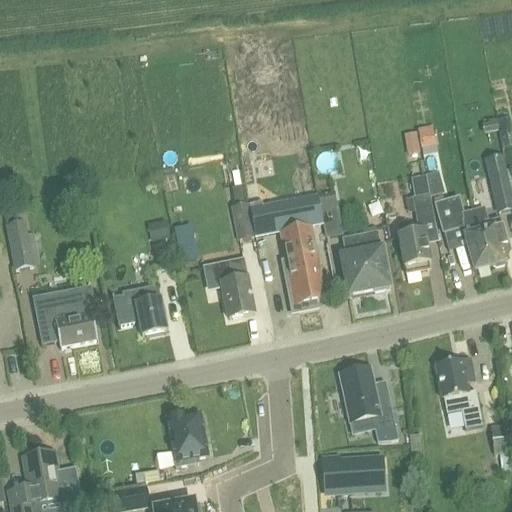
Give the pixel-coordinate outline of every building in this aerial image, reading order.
[(436,146),(432,128),(416,131),(420,149),(436,146)] [(408,156),(420,154),(416,135),(405,137),(408,156)] [(511,208),(511,197),(510,190),(506,175),(489,180),(497,212),(511,208)] [(399,225),(396,230),(398,239),(403,269),(430,265),(426,246),(422,225),(434,223),(429,199),(429,197),(425,178),(410,180),(413,200),(412,200),(416,226),(411,227),(408,223),(399,225)] [(311,230),(322,227),(320,215),(317,198),(284,204),(284,199),(248,206),(255,241),(279,236),(284,265),(315,259),(317,258),(311,230)] [(444,204),(443,198),(433,200),(435,206),(444,204)] [(476,227),(472,212),(464,215),(460,199),(444,204),(435,206),(443,235),(463,230),(465,238),(464,238),(473,272),(488,268),(476,227)] [(253,240),(247,206),(230,209),(236,244),(253,240)] [(476,227),(488,268),(505,263),(503,254),(508,252),(499,221),(488,224),(484,209),(472,212),(476,227)] [(320,215),(322,227),(324,227),(326,239),(342,236),(338,211),(320,215)] [(150,235),(151,244),(159,243),(171,240),(168,223),(156,225),(148,227),(150,235)] [(15,276),(38,271),(32,238),(28,239),(26,225),(6,228),(15,276)] [(374,294),(385,292),(385,290),(388,290),(381,252),(377,236),(342,244),(345,260),(341,260),(348,298),(373,293),(374,294)] [(172,268),(167,247),(153,250),(157,271),(172,268)] [(197,262),(194,250),(179,253),(181,265),(197,262)] [(315,259),(284,265),(281,265),(285,286),(286,286),(292,314),(310,310),(310,306),(324,303),(315,259)] [(229,321),(254,316),(246,280),(243,262),(205,270),(209,292),(222,289),(224,298),(229,321)] [(123,295),(124,298),(114,300),(120,329),(139,325),(142,340),(166,335),(159,302),(157,302),(154,289),(123,295)] [(42,347),(58,344),(60,351),(97,343),(91,316),(95,316),(91,293),(33,305),(42,347)] [(116,346),(118,361),(138,359),(136,344),(116,346)] [(354,351),(359,367),(374,363),(369,346),(354,351)] [(78,362),(93,370),(101,356),(86,347),(78,362)] [(468,362),(435,369),(442,402),(443,402),(446,417),(461,414),(464,432),(482,429),(476,395),(474,395),(468,362)] [(370,371),(339,378),(349,426),(372,421),(377,446),(391,445),(398,443),(390,410),(379,413),(370,371)] [(171,422),(166,422),(175,470),(192,467),(191,462),(198,461),(208,459),(200,416),(181,420),(178,417),(172,418),(171,422)] [(494,457),(500,456),(511,454),(511,427),(491,430),(494,457)] [(27,491),(8,495),(10,511),(39,511),(38,506),(59,502),(61,511),(82,511),(75,470),(57,473),(54,455),(22,461),(27,491)] [(338,465),(338,461),(323,462),(325,497),(384,492),(382,462),(338,465)] [(107,497),(109,511),(138,511),(149,510),(145,490),(107,497)]
